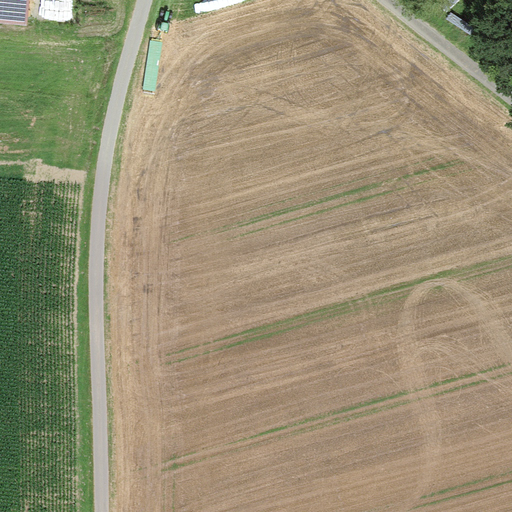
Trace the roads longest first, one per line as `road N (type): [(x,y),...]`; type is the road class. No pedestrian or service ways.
road 1 (unclassified): [(144,0),(112,118),(98,231),(103,511)]
road 2 (track): [(511,100),(387,0)]
